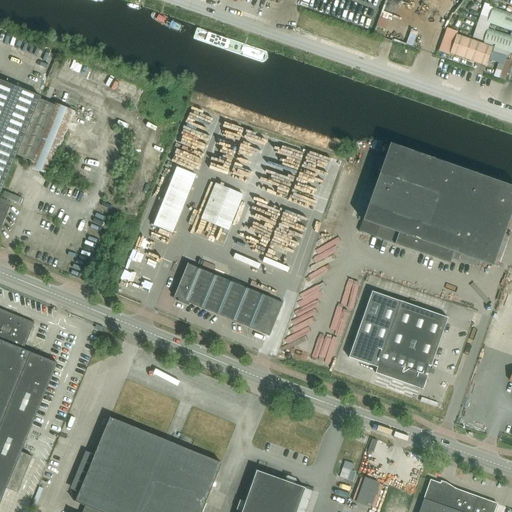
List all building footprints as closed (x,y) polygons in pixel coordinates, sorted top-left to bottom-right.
[(117,0),(70,0),(135,24),(141,9),(117,0)] [(511,28),(511,14),(492,8),(487,23),(511,31),(511,28)] [(379,26),(388,28),(391,19),(382,16),(379,26)] [(450,54),(456,35),(457,32),(447,28),(438,51),(449,55),(450,54)] [(511,38),(487,30),(483,42),(495,45),(494,48),(511,54),(511,51),(511,38)] [(456,35),(450,54),(486,66),(492,48),(456,35)] [(33,53),(28,65),(37,69),(42,57),(33,53)] [(492,54),(490,61),(498,63),(496,70),(502,71),(506,58),(503,58),(492,54)] [(50,76),(56,60),(46,56),(40,72),(50,76)] [(0,194),(40,97),(0,80),(0,194)] [(54,104),(41,98),(18,154),(30,159),(27,166),(48,175),(75,111),(55,103),(54,104)] [(511,205),(511,187),(389,144),(362,220),(378,226),(375,237),(449,263),(451,258),(475,267),(477,260),(491,265),(511,205)] [(196,176),(176,168),(153,226),(173,234),(196,176)] [(243,195),(215,184),(200,220),(229,231),(243,195)] [(0,232),(10,207),(7,206),(9,202),(0,198),(0,232)] [(268,335),(282,303),(187,264),(173,297),(178,299),(177,301),(187,306),(189,302),(268,335)] [(375,373),(376,373),(376,372),(378,372),(377,373),(420,388),(421,387),(422,388),(421,389),(422,390),(427,374),(426,375),(425,375),(428,365),(430,366),(429,367),(430,367),(447,318),(372,291),(348,358),(377,368),(375,373)] [(0,506),(0,507),(7,489),(17,493),(28,468),(31,459),(32,457),(22,453),(58,363),(24,350),(35,323),(0,308),(0,506)] [(88,507),(100,511),(200,511),(221,463),(109,417),(75,502),(88,507)] [(377,441),(372,439),(368,451),(373,452),(377,441)] [(358,471),(353,469),(356,462),(347,459),(342,476),(355,480),(358,471)] [(296,511),(305,488),(256,470),(240,511),(296,511)] [(375,506),(384,482),(364,475),(355,499),(375,506)] [(493,511),(496,503),(430,480),(418,511),(493,511)]
